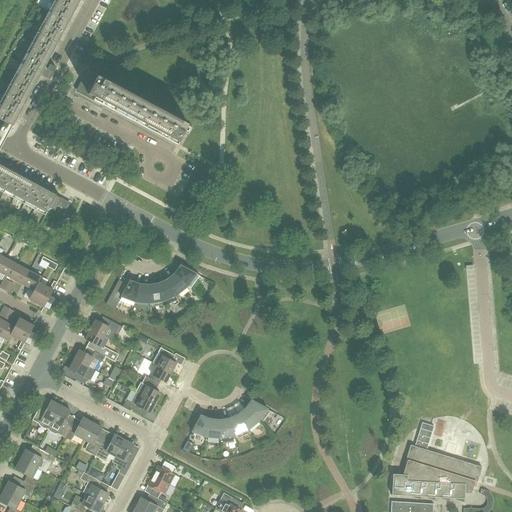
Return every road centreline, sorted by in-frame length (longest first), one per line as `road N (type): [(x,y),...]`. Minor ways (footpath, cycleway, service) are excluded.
road 1 (residential): [(477,227),(348,263),(273,267),(219,256),(124,208)]
road 2 (residential): [(511,398),(491,384),(477,227)]
road 3 (unclassified): [(187,166),(44,89)]
road 4 (residential): [(155,438),(34,374)]
road 5 (residential): [(60,327),(124,208)]
road 6 (residential): [(124,208),(13,149)]
